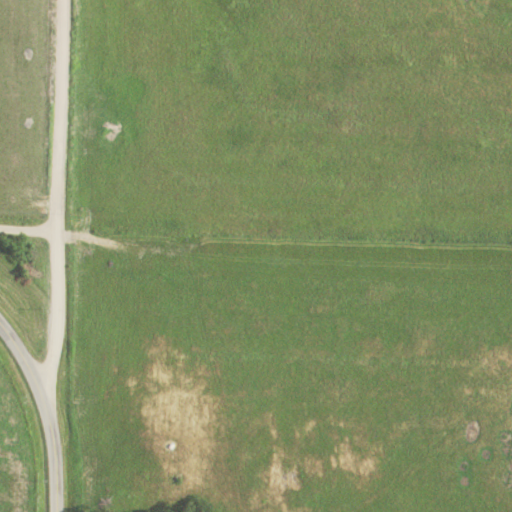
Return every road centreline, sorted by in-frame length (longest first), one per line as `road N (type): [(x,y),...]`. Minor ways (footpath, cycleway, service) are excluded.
road 1 (residential): [(0,227),(83,232),(189,270),(511,279)]
road 2 (residential): [(44,392),(60,311),(62,0)]
road 3 (tertiary): [(56,511),(56,451),(44,392),(0,328)]
